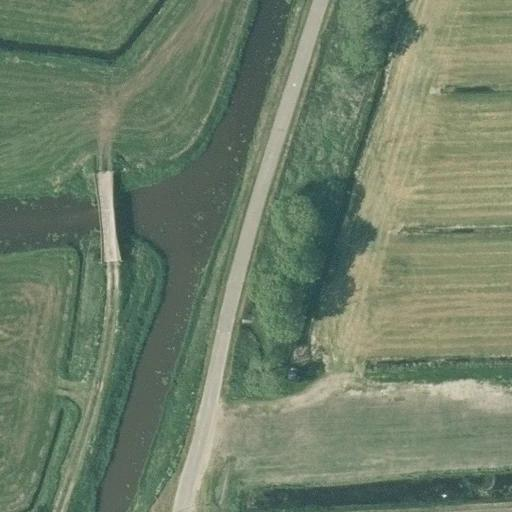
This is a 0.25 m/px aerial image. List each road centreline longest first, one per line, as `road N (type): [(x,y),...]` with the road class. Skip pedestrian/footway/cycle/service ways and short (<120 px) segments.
road 1 (track): [(55,511),(93,399),(109,314),(104,146),(128,93),(198,0)]
road 2 (unclassified): [(181,511),(243,247),(319,0)]
